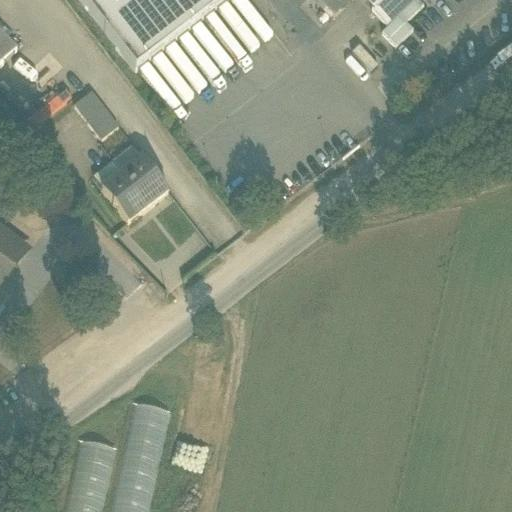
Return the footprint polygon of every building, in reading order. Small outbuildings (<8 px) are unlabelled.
[(76,0),(135,74),(231,0),(76,0)] [(341,0),(305,0),(330,26),(349,8),(341,0)] [(417,0),(357,0),(386,30),(415,2),(417,0)] [(415,2),(386,30),(380,35),(395,50),(413,33),(406,26),(423,9),(415,2)] [(0,68),(15,53),(0,37),(0,68)] [(72,110),(100,145),(117,131),(90,96),(72,110)] [(111,166),(121,179),(131,171),(134,175),(144,167),(131,150),(111,166)] [(121,179),(111,166),(91,182),(103,198),(114,190),(111,186),(121,179)] [(131,171),(121,179),(145,210),(152,205),(153,207),(167,196),(144,167),(134,175),(131,171)] [(138,215),(145,210),(121,179),(111,186),(114,190),(103,198),(126,228),(140,217),(138,215)] [(0,288),(6,280),(7,281),(20,263),(22,259),(23,260),(25,257),(24,256),(25,255),(13,246),(12,246),(9,244),(9,243),(0,235),(0,288)] [(147,511),(165,412),(131,406),(112,511),(147,511)] [(73,443),(61,511),(100,511),(111,449),(73,443)]
